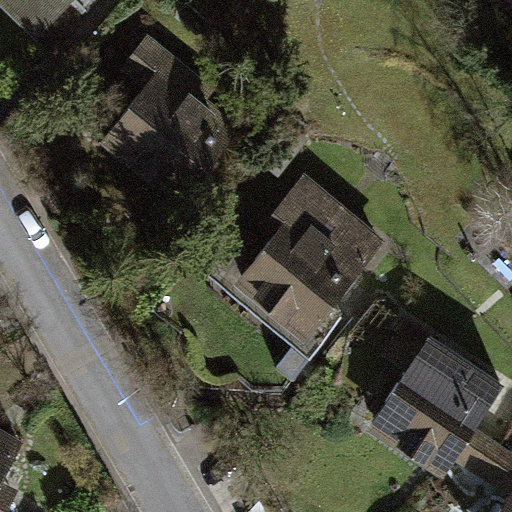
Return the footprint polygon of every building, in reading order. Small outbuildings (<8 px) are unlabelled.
[(11,0),(36,23),(57,0),(11,0)] [(124,64),(146,81),(157,66),(162,70),(171,57),(144,37),(124,64)] [(233,123),(162,70),(157,66),(146,81),(105,135),(181,192),(233,123)] [(376,241),(300,179),(268,218),(278,226),(239,273),(320,340),(363,288),(348,276),(376,241)] [(444,462),(452,450),(462,436),(498,381),(428,334),(374,415),(444,462)] [(0,427),(0,468),(17,436),(0,427)] [(488,453),(462,436),(452,450),(511,489),(511,452),(496,442),(488,453)] [(511,511),(511,489),(496,511),(511,511)]
